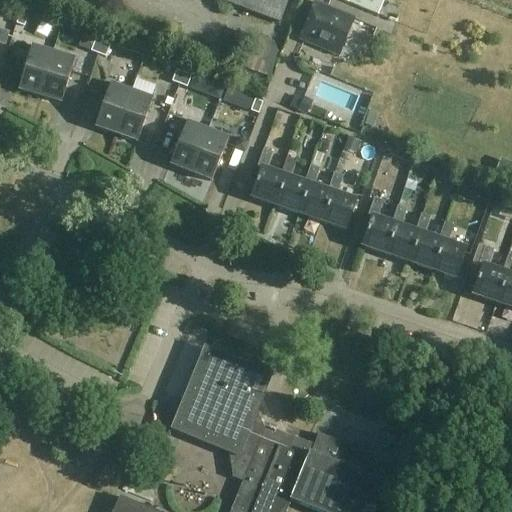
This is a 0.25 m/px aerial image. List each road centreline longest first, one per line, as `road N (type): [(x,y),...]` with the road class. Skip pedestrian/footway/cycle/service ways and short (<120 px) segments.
road 1 (unclassified): [(0,342),(145,411),(207,263)]
road 2 (unclassified): [(511,352),(340,292),(229,274),(207,263)]
road 3 (unclassified): [(207,263),(59,189)]
road 4 (unclassified): [(0,298),(59,189)]
